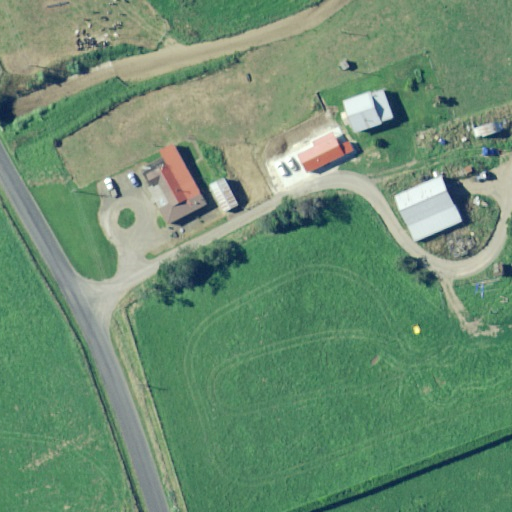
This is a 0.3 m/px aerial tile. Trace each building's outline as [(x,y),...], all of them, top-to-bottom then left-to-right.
[(395,121),(385,90),(347,102),(358,133),(395,121)] [(208,205),(177,143),(163,151),(169,164),(145,176),(169,225),(208,205)] [(387,159),(382,146),(363,153),(368,165),(387,159)] [(462,222),(442,177),(396,197),(416,242),(462,222)] [(240,206),(227,179),(213,186),(226,213),(240,206)]
